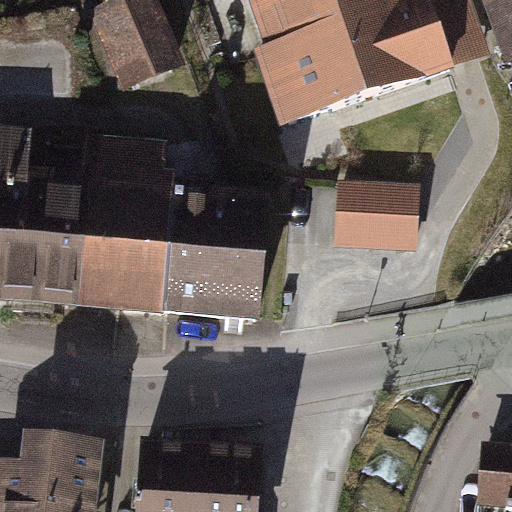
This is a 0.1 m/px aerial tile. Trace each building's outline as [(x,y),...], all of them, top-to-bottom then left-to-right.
[(181,69),(151,0),(139,0),(101,16),(132,89),(181,69)] [(415,0),(259,0),(278,52),(265,56),(288,124),(491,56),(472,0),(438,0),(418,7),(415,0)] [(491,4),(511,61),(511,60),(511,0),(495,0),(496,1),(491,4)] [(35,138),(0,135),(0,302),(171,317),(181,197),(165,196),(169,150),(91,143),(88,180),(31,175),(35,138)] [(418,191),(346,188),(343,246),(415,250),(418,191)] [(273,204),(181,197),(171,317),(264,324),(273,204)] [(100,511),(108,452),(33,443),(29,475),(7,472),(2,511),(100,511)] [(262,511),(266,457),(152,449),(147,511),(262,511)] [(511,511),(511,452),(487,449),(482,511),(511,511)]
